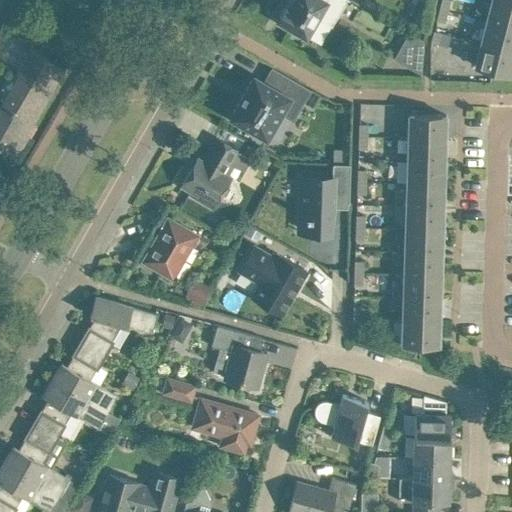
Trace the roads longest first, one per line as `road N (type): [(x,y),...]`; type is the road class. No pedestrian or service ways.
road 1 (residential): [(262,511),(298,363),(312,348),(464,398)]
road 2 (residential): [(65,276),(224,0)]
road 3 (secondary): [(17,257),(166,0)]
road 4 (residential): [(511,126),(497,149),(493,333),(511,354)]
road 5 (residential): [(0,389),(65,276)]
